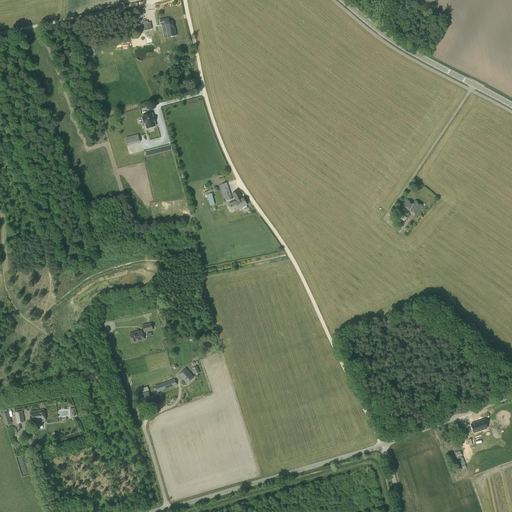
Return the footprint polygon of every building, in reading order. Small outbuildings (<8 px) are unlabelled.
[(169,22),(168,18),(159,20),(160,24),(165,23),(168,37),(176,35),(175,31),(174,31),(173,28),(172,21),(169,22)] [(141,31),(152,29),(150,22),(140,24),(141,31)] [(151,33),(144,35),(147,46),(153,44),(151,33)] [(153,117),(152,113),(143,115),(143,116),(142,116),(144,123),(145,122),(147,128),(155,125),(154,121),(155,121),(153,117)] [(128,146),(140,143),(138,135),(126,138),(128,146)] [(232,199),(227,183),(221,184),(219,185),(224,199),(226,198),(227,201),(232,199)] [(243,199),(238,190),(232,194),(236,201),(228,205),(231,210),(237,206),(239,210),(247,205),(246,205),(247,204),(244,198),(243,199)] [(413,203),(407,199),(403,205),(417,214),(423,205),(415,200),(413,203)] [(404,221),(408,216),(404,213),(406,211),(404,209),(398,217),(404,221)] [(400,227),(403,222),(393,215),(390,220),(400,227)] [(144,332),(153,329),(151,323),(142,325),(144,332)] [(132,343),(144,339),(142,331),(130,334),(132,343)] [(187,383),(193,377),(185,368),(177,376),(179,377),(181,380),(183,379),(187,383)] [(157,392),(177,385),(175,379),(155,386),(157,392)] [(139,401),(151,397),(149,391),(137,395),(139,401)] [(12,422),(8,408),(3,409),(4,413),(3,413),(6,424),(12,422)] [(32,423),(45,421),(44,409),(30,411),(32,423)] [(17,423),(24,422),(22,411),(15,412),(17,423)] [(487,427),(484,420),(479,422),(479,423),(477,424),(476,423),(471,424),(474,433),(482,430),(482,429),(487,427)] [(73,422),(53,423),(54,434),(59,433),(59,428),(74,427),(73,422)]
